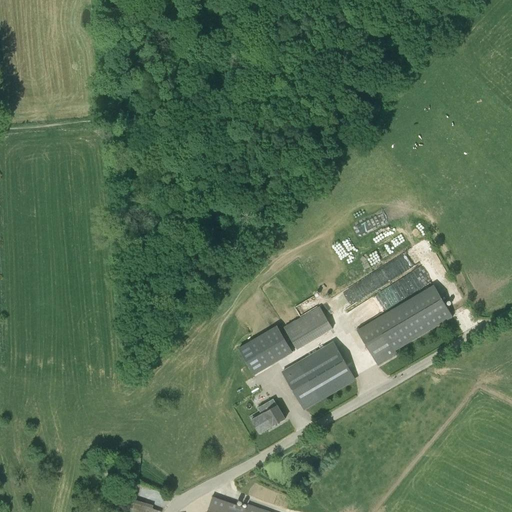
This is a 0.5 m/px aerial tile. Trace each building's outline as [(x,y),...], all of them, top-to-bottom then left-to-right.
[(396,351),(453,317),(438,293),(362,338),(378,366),(398,355),(396,351)] [(285,325),(298,348),(335,327),(322,304),(285,325)] [(281,323),(240,343),(254,372),(295,352),(281,323)] [(279,370),(300,406),(352,375),(341,357),(330,339),(279,370)] [(262,406),(273,426),(285,420),(273,399),(262,406)] [(260,434),(273,426),(262,406),(258,408),(262,415),(252,421),(260,434)] [(115,483),(128,472),(119,460),(105,470),(115,483)] [(268,511),(247,504),(246,509),(212,497),(208,509),(206,511),(268,511)] [(160,511),(161,511),(152,509),(152,506),(132,500),(127,511),(160,511)]
